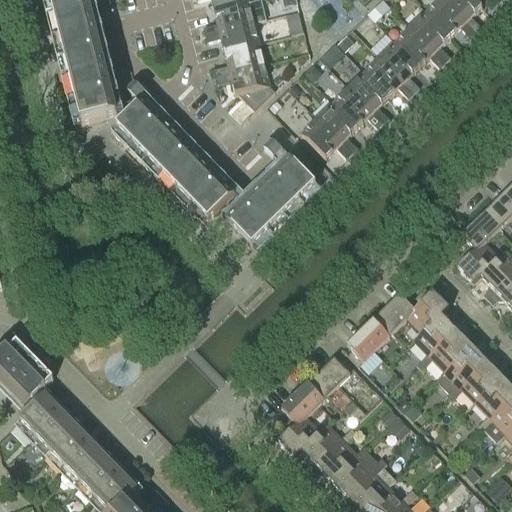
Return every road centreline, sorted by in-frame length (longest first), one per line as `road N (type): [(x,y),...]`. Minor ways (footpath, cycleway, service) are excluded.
road 1 (residential): [(243,410),(511,152)]
road 2 (residential): [(150,470),(12,314)]
road 3 (residential): [(176,11),(113,27),(122,56),(166,97)]
